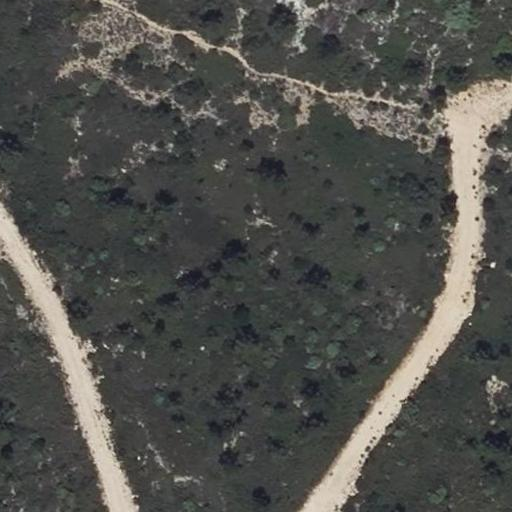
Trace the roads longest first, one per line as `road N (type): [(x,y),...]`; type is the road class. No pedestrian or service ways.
road 1 (track): [(317,511),(453,305),(468,247),(465,142),(484,107),(511,97)]
road 2 (track): [(0,223),(32,270),(123,511)]
